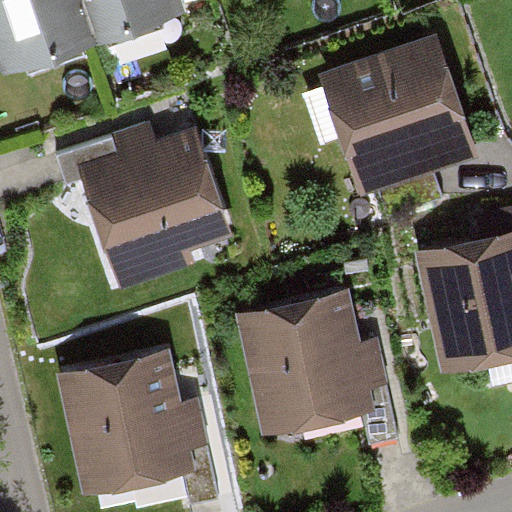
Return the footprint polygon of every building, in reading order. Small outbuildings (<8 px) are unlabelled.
[(98,29),(88,0),(0,0),(0,56),(2,63),(98,29)] [(88,0),(98,29),(183,0),(88,0)] [(437,24),(319,64),(363,189),(379,184),(388,210),(442,191),(433,164),(480,147),(437,24)] [(68,175),(86,169),(124,277),(194,253),(189,237),(234,222),(196,114),(157,127),(153,114),(58,147),(68,175)] [(511,215),(415,237),(442,356),(511,340),(511,215)] [(238,299),(262,422),(366,402),(372,434),(400,428),(380,324),(361,328),(352,277),(238,299)] [(172,339),(58,361),(80,477),(186,456),(193,494),(219,489),(199,389),(183,392),(172,339)]
